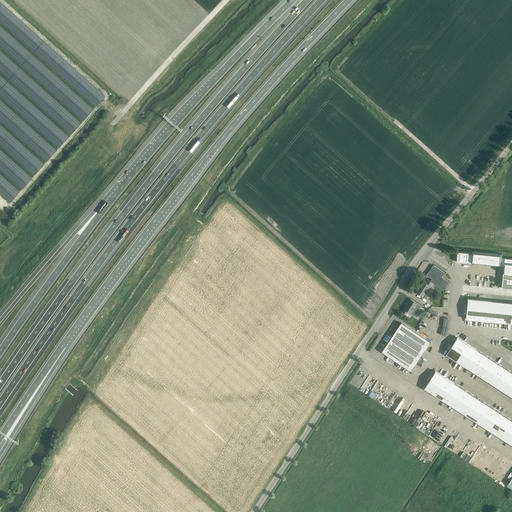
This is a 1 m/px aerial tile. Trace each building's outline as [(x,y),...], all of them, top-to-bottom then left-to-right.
[(458,252),(457,262),(504,266),(502,288),(511,289),(511,258),(502,258),(502,254),(473,251),(473,252),(471,252),(471,253),(458,252)] [(434,265),(427,275),(432,279),(430,282),(434,284),(443,291),(449,282),(442,277),(445,273),(434,265)] [(432,287),(434,284),(427,280),(426,282),(424,281),(420,287),(420,286),(416,292),(423,296),(430,286),(432,287)] [(421,306),(411,299),(403,312),(406,314),(408,311),(415,316),(421,306)] [(466,299),(465,309),(477,310),(478,300),(466,299)] [(478,300),(477,310),(488,311),(489,301),(478,300)] [(489,301),(488,311),(497,311),(498,301),(489,301)] [(430,307),(428,311),(436,316),(441,309),(435,308),(434,310),(430,307)] [(465,309),(464,319),(476,320),(477,310),(465,309)] [(477,310),(476,320),(488,321),(488,311),(477,310)] [(488,311),(488,321),(496,321),(497,311),(488,311)] [(444,318),(443,326),(444,326),(444,328),(443,328),(441,334),(446,336),(449,327),(450,321),(448,321),(449,318),(444,318)] [(402,323),(382,352),(411,371),(431,342),(402,323)] [(459,338),(453,347),(463,353),(469,345),(459,338)] [(469,345),(463,353),(473,359),(479,351),(469,345)] [(453,347),(448,355),(458,362),(463,353),(453,347)] [(479,351),(473,359),(480,364),(486,356),(479,351)] [(463,353),(458,362),(468,368),(473,359),(463,353)] [(486,356),(480,364),(485,367),(491,359),(486,356)] [(473,359),(468,368),(475,373),(480,364),(473,359)] [(491,359),(485,367),(490,370),(496,362),(491,359)] [(496,362),(490,370),(495,374),(500,365),(496,362)] [(480,364),(475,373),(480,376),(485,367),(480,364)] [(500,365),(495,374),(500,377),(505,368),(500,365)] [(485,367),(480,376),(485,379),(490,370),(485,367)] [(505,368),(500,377),(505,380),(510,371),(505,368)] [(490,370),(485,379),(490,382),(495,374),(490,370)] [(440,386),(446,378),(436,371),(430,380),(440,386)] [(495,374),(490,382),(494,385),(500,377),(495,374)] [(500,377),(494,385),(499,388),(505,380),(500,377)] [(450,393),(456,384),(446,378),(440,386),(450,393)] [(435,395),(440,386),(430,380),(425,388),(435,395)] [(505,380),(499,388),(504,391),(510,383),(505,380)] [(457,397),(463,389),(456,384),(450,393),(457,397)] [(444,401),(450,393),(440,386),(435,395),(444,401)] [(465,402),(470,393),(463,389),(457,397),(465,402)] [(452,406),(457,397),(450,393),(444,401),(452,406)] [(471,406),(476,397),(470,393),(465,402),(471,406)] [(459,411),(465,402),(457,397),(452,406),(459,411)] [(477,410),(482,401),(476,397),(471,406),(477,410)] [(482,413),(487,404),(482,401),(477,410),(482,413)] [(465,415),(471,406),(465,402),(459,411),(465,415)] [(486,416),(492,408),(487,404),(482,413),(486,416)] [(471,418),(477,410),(471,406),(465,415),(471,418)] [(494,421),(499,412),(492,408),(486,416),(494,421)] [(476,422),(482,413),(477,410),(471,418),(476,422)] [(501,426),(506,417),(499,412),(494,421),(501,426)] [(481,425),(486,416),(482,413),(476,422),(481,425)] [(488,430),(494,421),(486,416),(481,425),(488,430)] [(506,429),(511,420),(506,417),(501,426),(506,429)] [(495,434),(501,426),(494,421),(488,430),(495,434)] [(500,437),(506,429),(501,426),(495,434),(500,437)] [(505,441),(511,432),(506,429),(500,437),(505,441)]
